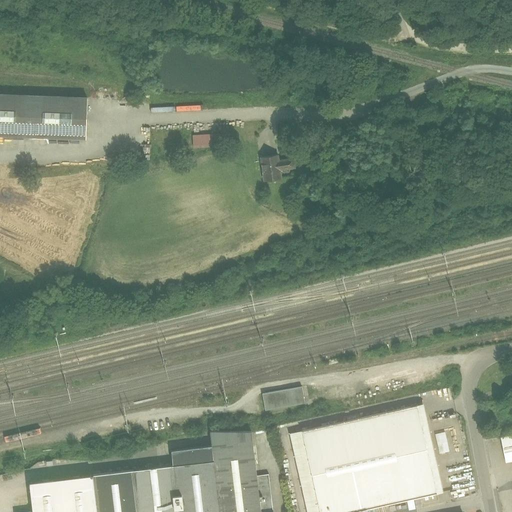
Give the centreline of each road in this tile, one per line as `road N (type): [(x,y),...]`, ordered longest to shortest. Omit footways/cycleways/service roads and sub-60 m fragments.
road 1 (residential): [(492,511),(469,383),(480,363),(511,351)]
road 2 (residential): [(511,50),(419,41),(392,0)]
